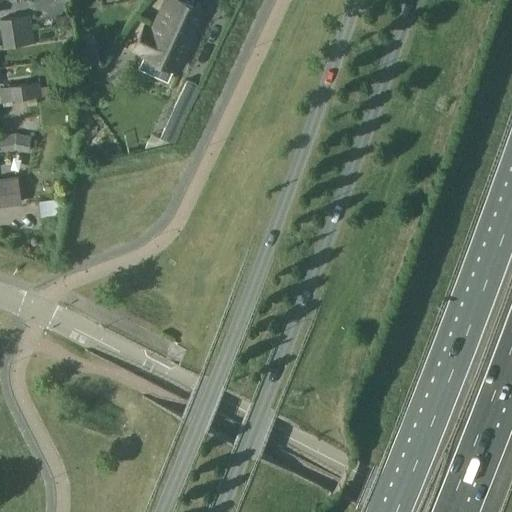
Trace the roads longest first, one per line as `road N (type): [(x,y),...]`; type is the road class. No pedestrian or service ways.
road 1 (secondary): [(219,511),(413,0)]
road 2 (secondary): [(350,0),(277,226),(159,511)]
road 3 (motorway): [(511,195),(392,511)]
